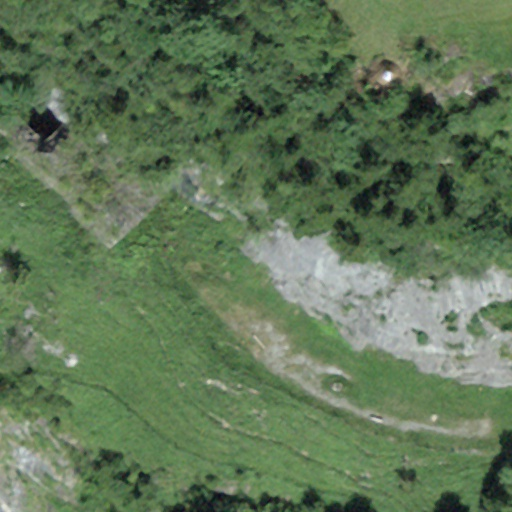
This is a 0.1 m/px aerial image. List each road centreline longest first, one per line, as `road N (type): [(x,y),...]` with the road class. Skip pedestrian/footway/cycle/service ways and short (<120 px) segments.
road 1 (primary): [(0,36),(204,102),(511,274)]
road 2 (track): [(147,227),(244,324),(314,377),(392,419),(511,434)]
road 3 (track): [(147,227),(90,176),(0,130)]
